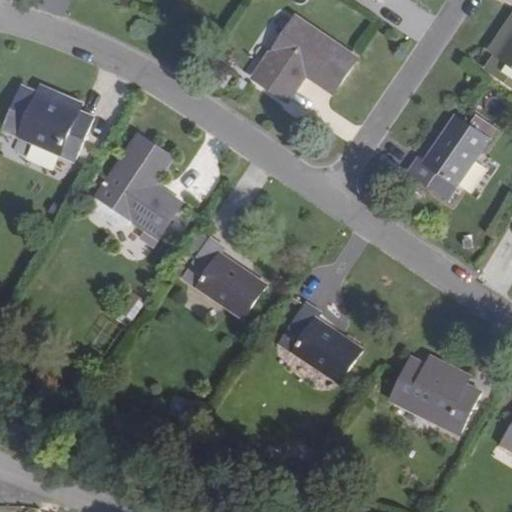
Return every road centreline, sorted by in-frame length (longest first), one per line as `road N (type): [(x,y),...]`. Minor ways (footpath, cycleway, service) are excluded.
road 1 (residential): [(322,198),(167,90),(59,38),(0,21)]
road 2 (residential): [(455,0),(322,198)]
road 3 (residential): [(511,321),(322,198)]
road 4 (residential): [(0,466),(123,511)]
